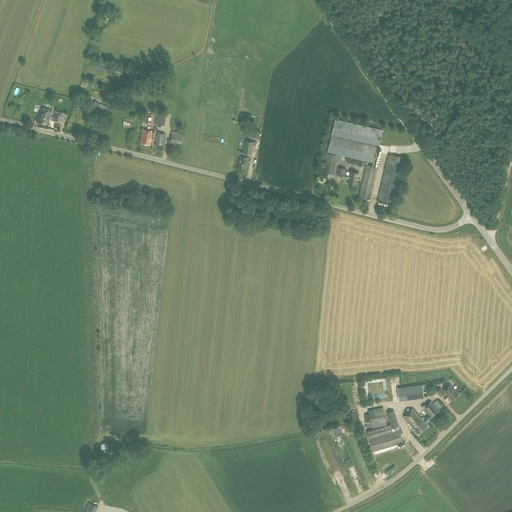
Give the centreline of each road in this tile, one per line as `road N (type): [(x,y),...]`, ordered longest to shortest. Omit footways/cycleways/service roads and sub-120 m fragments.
road 1 (unclassified): [(472,216),(445,230),(426,229),(0,120)]
road 2 (tertiary): [(472,216),(318,0)]
road 3 (unclassified): [(336,511),(397,477),(511,368)]
